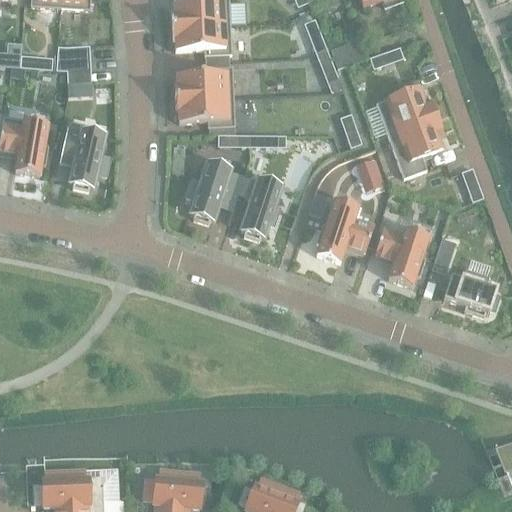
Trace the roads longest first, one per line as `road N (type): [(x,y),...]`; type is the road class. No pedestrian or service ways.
road 1 (residential): [(130,245),(511,370)]
road 2 (residential): [(511,252),(419,0)]
road 3 (residential): [(130,245),(139,116),(131,0)]
road 4 (residential): [(0,219),(130,245)]
